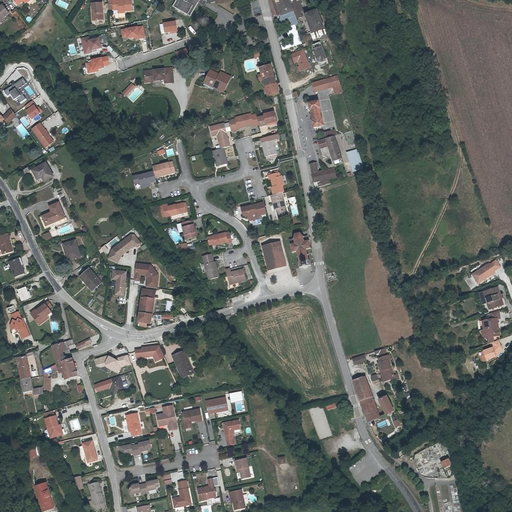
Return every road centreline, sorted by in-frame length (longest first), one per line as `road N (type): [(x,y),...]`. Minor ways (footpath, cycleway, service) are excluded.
road 1 (tertiary): [(268,19),(307,185),(319,282)]
road 2 (tertiary): [(319,282),(362,432),(418,511)]
road 3 (unclassified): [(112,478),(79,359),(108,344),(115,330)]
road 4 (residential): [(268,19),(122,64)]
road 5 (tertiary): [(266,299),(126,334)]
road 6 (residential): [(191,187),(244,237),(266,299)]
road 7 (tertiary): [(58,291),(0,183)]
